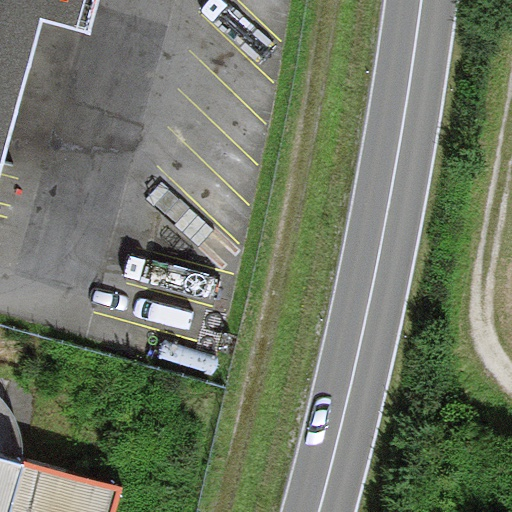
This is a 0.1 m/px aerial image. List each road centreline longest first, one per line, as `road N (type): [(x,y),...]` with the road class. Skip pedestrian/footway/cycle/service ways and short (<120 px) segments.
road 1 (track): [(222,511),(267,335),(328,0)]
road 2 (primary): [(422,0),(375,275),(319,511)]
road 3 (track): [(511,364),(493,308),(511,193)]
